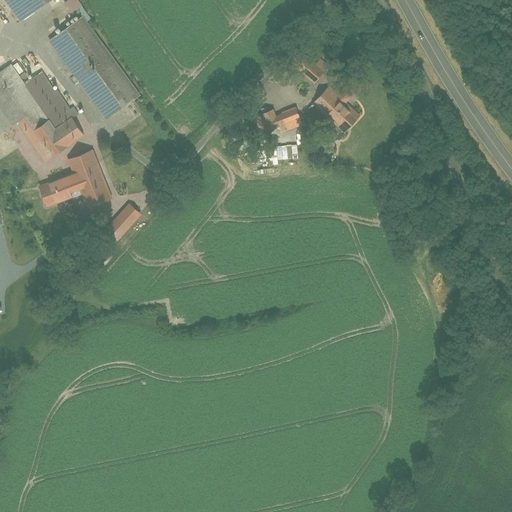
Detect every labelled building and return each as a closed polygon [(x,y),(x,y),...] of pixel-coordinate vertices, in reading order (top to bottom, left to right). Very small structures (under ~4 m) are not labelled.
[(48,0),(0,0),(15,22),(48,0)] [(77,0),(63,0),(60,3),(69,13),(80,3),(77,0)] [(134,97),(81,21),(53,41),(106,116),(134,97)] [(20,43),(41,33),(38,28),(18,38),(20,43)] [(299,48),(290,58),(313,78),(322,68),(299,48)] [(56,154),(84,134),(44,77),(29,88),(16,69),(0,80),(0,125),(5,132),(29,115),(56,154)] [(361,116),(330,87),(314,104),(344,133),(361,116)] [(279,133),(301,124),(296,113),(279,120),(275,112),(258,120),(264,133),(276,127),(279,133)] [(275,159),(298,158),(297,145),(245,149),(246,161),(275,159)] [(110,200),(90,154),(69,162),(74,173),(41,187),(49,205),(74,194),(72,188),(81,185),(91,209),(110,200)] [(25,161),(3,167),(7,182),(29,177),(25,161)] [(125,236),(143,212),(134,205),(115,229),(125,236)]
